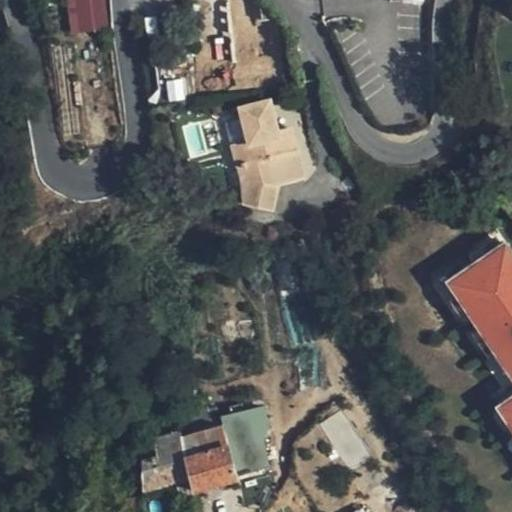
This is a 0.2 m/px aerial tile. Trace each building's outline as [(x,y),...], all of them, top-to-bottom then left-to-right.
[(69,0),(72,30),(110,27),(107,0),(69,0)] [(265,4),(260,4),(227,8),(229,26),(231,49),(233,71),(253,69),(254,76),(272,75),(265,4)] [(217,50),(231,49),(229,26),(214,27),(217,50)] [(253,69),(233,71),(235,89),(255,86),(254,76),(253,69)] [(297,183),(289,145),(275,148),(273,138),(265,103),(251,106),(254,120),(242,123),(247,145),(233,149),(238,173),(245,171),(248,187),(243,210),(265,216),(272,189),(297,183)] [(254,120),(251,106),(239,108),(242,123),(254,120)] [(275,148),(289,145),(287,135),(273,138),(275,148)] [(511,249),(510,246),(457,281),(511,362),(511,249)] [(511,416),(505,405),(511,400),(511,393),(499,402),(511,420),(511,416)] [(188,454),(184,456),(190,473),(195,491),(223,483),(269,467),(253,411),(182,433),(188,454)] [(184,456),(178,434),(141,445),(147,467),(141,470),(147,487),(190,473),(184,456)] [(147,487),(141,470),(126,474),(136,507),(151,503),(147,487)]
